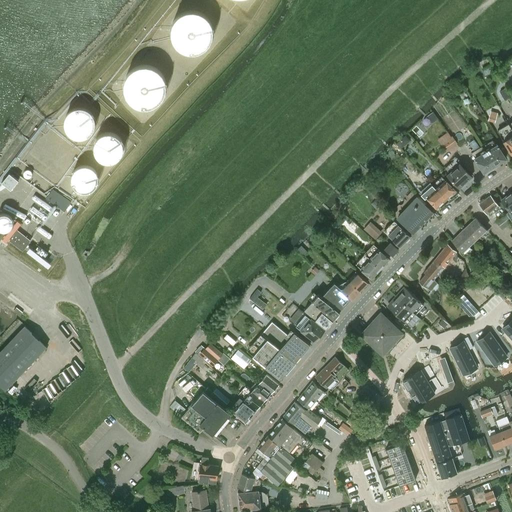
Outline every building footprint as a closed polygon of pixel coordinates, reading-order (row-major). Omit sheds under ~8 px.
[(212,36),(213,30),(212,24),(209,19),(205,15),(200,12),(194,11),(189,11),(183,12),(178,15),(174,19),(172,24),(170,30),(171,36),(173,41),(176,46),(180,50),(186,52),(191,53),(197,52),(203,50),(207,46),(210,41),(212,36)] [(165,91),(166,85),(165,79),(162,74),(158,70),(153,67),(147,65),(142,65),(136,67),(131,70),(127,74),(125,79),(123,85),(124,90),(126,96),(129,101),(133,104),(139,107),(144,107),(150,107),(155,104),(160,101),(163,96),(165,91)] [(93,129),(95,124),(95,120),(93,115),(90,111),(86,109),(81,107),(76,108),(71,109),(68,112),(65,117),(64,121),(64,126),(66,131),(69,134),(73,137),(78,138),(83,138),(87,136),(91,133),(93,129)] [(432,111),(427,115),(432,122),(437,118),(432,111)] [(511,154),(511,130),(508,125),(497,131),(503,141),(511,155),(511,154)] [(95,140),(95,141),(94,142),(94,143),(94,146),(94,147),(94,148),(94,150),(94,151),(95,152),(95,153),(96,155),(97,156),(98,157),(99,158),(100,159),(101,160),(102,160),(105,161),(107,161),(108,161),(110,161),(111,161),(113,160),(116,159),(117,158),(119,157),(119,156),(120,155),(121,153),(122,152),(122,151),(122,149),(123,148),(123,147),(123,145),(122,144),(122,142),(121,140),(121,139),(120,138),(119,137),(118,136),(117,136),(116,135),(115,134),(114,134),(112,133),(111,133),(109,132),(107,132),(105,133),(104,133),(103,133),(102,134),(100,135),(99,136),(98,137),(97,138),(96,139),(95,140)] [(483,143),(481,144),(486,151),(490,148),(492,147),(488,140),(483,143)] [(486,151),(495,165),(505,158),(496,144),(492,147),(490,148),(486,151)] [(387,154),(391,159),(392,158),(396,155),(391,150),(388,153),(387,154)] [(484,172),(495,165),(486,151),(475,158),(484,172)] [(376,163),(380,167),(386,162),(382,157),(376,163)] [(452,170),(447,175),(459,188),(460,187),(462,187),(465,184),(465,183),(468,180),(467,179),(472,175),(461,162),(462,161),(459,157),(454,161),(449,166),(452,170)] [(97,184),(98,179),(97,175),(95,171),(92,167),(87,166),(83,165),(78,167),(74,170),(72,173),(71,178),(71,183),(74,187),(77,190),(81,192),(86,192),(91,191),(94,188),(97,184)] [(26,171),(24,172),(23,173),(23,175),(23,176),(24,178),(25,179),(26,179),(28,179),(29,179),(31,178),(32,177),(32,175),(32,173),(31,172),(30,171),(29,170),(27,170),(26,171)] [(11,190),(19,180),(10,173),(2,183),(11,190)] [(438,177),(432,182),(436,187),(442,181),(438,177)] [(436,189),(446,200),(456,191),(446,180),(436,189)] [(432,182),(425,188),(429,193),(436,187),(432,182)] [(436,208),(446,200),(436,189),(426,197),(436,208)] [(511,191),(501,199),(509,210),(507,211),(511,218),(511,191)] [(499,208),(496,204),(489,195),(479,203),(486,212),(492,207),(495,211),(499,208)] [(413,233),(432,212),(417,197),(397,218),(413,233)] [(342,212),(333,222),(338,227),(347,217),(342,212)] [(12,224),(13,221),(12,217),(9,214),(6,213),(2,213),(0,213),(0,229),(4,230),(7,230),(10,227),(12,224)] [(497,221),(502,228),(511,220),(507,214),(497,221)] [(464,228),(474,239),(486,228),(476,217),(464,228)] [(371,221),(363,229),(374,239),(382,231),(371,221)] [(397,224),(387,234),(392,239),(400,247),(410,237),(403,229),(397,224)] [(462,250),(474,239),(464,228),(452,239),(462,250)] [(24,249),(30,241),(17,230),(9,240),(22,251),(24,249)] [(393,256),(399,250),(391,243),(385,249),(393,256)] [(448,243),(435,258),(444,265),(450,257),(456,250),(448,243)] [(369,259),(380,269),(389,259),(378,249),(369,259)] [(433,277),(444,265),(435,258),(424,271),(426,272),(419,280),(430,289),(437,281),(433,277)] [(371,279),(380,269),(369,259),(360,268),(371,279)] [(310,271),(314,276),(319,270),(315,266),(310,271)] [(466,266),(461,275),(469,274),(466,266)] [(349,282),(359,291),(367,282),(357,273),(349,282)] [(340,291),(350,300),(351,300),(359,291),(349,282),(341,290),(340,291)] [(340,291),(341,290),(333,283),(320,298),(318,295),(304,310),(325,328),(339,313),(338,313),(350,300),(340,291)] [(396,296),(415,314),(424,304),(406,289),(404,291),(402,289),(396,296)] [(464,294),(456,301),(473,319),(481,312),(464,294)] [(406,323),(415,314),(396,296),(389,304),(391,305),(389,308),(406,323)] [(256,297),(253,301),(263,309),(266,305),(256,297)] [(400,332),(380,313),(362,334),(382,352),(400,332)] [(305,315),(297,325),(301,329),(301,330),(315,342),(325,331),(311,318),(310,319),(305,315)] [(397,318),(394,321),(400,326),(403,323),(397,318)] [(0,385),(5,390),(46,347),(24,326),(0,351),(0,385)] [(274,332),(268,339),(279,348),(285,342),(274,332)] [(279,350),(295,362),(309,345),(294,332),(279,350)] [(280,380),(295,362),(279,350),(267,339),(252,356),(280,380)] [(489,339),(481,347),(500,367),(508,360),(489,339)] [(205,348),(218,359),(222,353),(210,343),(205,348)] [(461,346),(448,352),(461,379),(474,373),(461,346)] [(204,347),(198,354),(212,366),(218,359),(205,348),(204,347)] [(238,349),(231,358),(244,369),(251,360),(238,349)] [(338,379),(348,369),(341,362),(335,355),(315,376),(325,386),(335,376),(338,379)] [(423,357),(416,361),(419,366),(426,362),(423,357)] [(422,365),(401,378),(408,389),(429,376),(422,365)] [(442,375),(445,382),(453,379),(450,372),(442,375)] [(271,393),(271,394),(279,385),(267,374),(259,383),(271,393)] [(430,375),(409,388),(417,401),(438,388),(430,375)] [(305,390),(315,398),(323,389),(312,380),(305,390)] [(452,380),(445,385),(449,391),(456,387),(452,380)] [(264,402),(271,393),(259,383),(252,391),(264,402)] [(257,410),(264,402),(252,391),(246,385),(238,394),(245,399),(257,410)] [(216,388),(210,394),(224,407),(230,400),(216,388)] [(302,403),(308,407),(315,398),(305,390),(297,398),(302,402),(302,403)] [(212,435),(230,413),(203,391),(181,417),(199,432),(200,432),(203,428),(212,435)] [(246,423),(257,410),(245,399),(244,400),(240,396),(236,401),(240,405),(233,413),(246,423)] [(294,401),(283,415),(292,423),(293,422),(309,436),(316,428),(313,426),(320,416),(308,407),(302,403),(300,406),(294,401)] [(490,407),(480,411),(482,418),(493,413),(490,407)] [(448,447),(469,440),(460,414),(445,419),(445,420),(440,422),(439,421),(424,426),(441,478),(457,473),(448,447)] [(346,422),(354,428),(357,423),(349,417),(346,422)] [(282,418),(268,435),(278,442),(277,443),(288,451),(296,441),(306,449),(311,441),(282,418)] [(338,428),(348,436),(353,430),(343,422),(338,428)] [(511,429),(509,422),(498,426),(500,432),(505,444),(511,441),(511,429)] [(500,432),(488,436),(494,449),(505,444),(500,432)] [(292,455),(288,451),(277,443),(278,442),(268,435),(258,446),(271,457),(262,470),(275,481),(278,482),(291,464),(287,461),(292,455)] [(483,436),(477,439),(480,446),(486,444),(483,436)] [(403,443),(386,449),(389,458),(406,452),(403,443)] [(310,452),(307,456),(304,460),(315,468),(321,461),(310,452)] [(406,452),(389,458),(392,467),(409,461),(406,452)] [(202,455),(202,456),(201,462),(200,462),(198,477),(199,477),(199,481),(209,483),(210,479),(217,480),(219,465),(211,464),(208,463),(209,456),(202,455)] [(409,461),(392,467),(396,476),(412,470),(409,461)] [(412,470),(396,476),(399,485),(416,479),(412,470)] [(250,488),(254,477),(242,473),(238,487),(244,490),(250,488)] [(276,495),(279,486),(262,481),(259,490),(276,495)] [(177,495),(185,493),(184,486),(176,487),(177,495)] [(210,511),(210,508),(208,508),(205,489),(192,492),(195,510),(191,511),(210,511)] [(239,510),(261,508),(258,489),(237,492),(239,510)] [(463,493),(448,498),(450,503),(448,504),(451,511),(462,511),(468,510),(473,508),(468,494),(464,496),(463,493)] [(490,494),(483,497),(485,503),(492,500),(490,494)]
